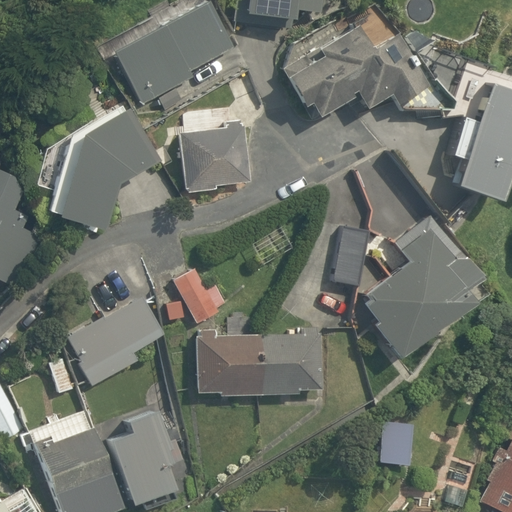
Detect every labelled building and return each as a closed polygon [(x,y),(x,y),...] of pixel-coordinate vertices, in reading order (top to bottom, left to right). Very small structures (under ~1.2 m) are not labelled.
[(301,13),(322,16),(324,0),(235,0),(233,19),(299,28),(301,13)] [(239,51),(213,4),(116,57),(142,104),(239,51)] [(308,111),(316,106),(327,121),(360,99),(372,114),(391,99),(398,108),(430,84),(397,41),(379,55),(361,31),(323,24),(292,42),(283,77),(308,111)] [(471,164),(463,188),(511,203),(511,198),(511,81),(486,73),(483,85),(494,89),(483,124),(468,119),(456,160),(471,164)] [(162,164),(127,107),(77,139),(53,214),(112,236),(123,185),(162,164)] [(183,134),(185,192),(249,189),(246,119),(219,120),(220,133),(183,134)] [(24,193),(0,182),(0,280),(17,288),(42,231),(13,219),(24,193)] [(463,257),(432,216),(395,244),(411,265),(362,302),(406,361),(481,305),(452,266),(463,257)] [(368,233),(341,228),(331,281),(358,287),(368,233)] [(200,266),(171,282),(194,324),(222,308),(200,266)] [(135,355),(166,339),(144,299),(70,338),(95,385),(138,362),(135,355)] [(323,335),(201,333),(200,395),(322,397),(323,335)] [(67,361),(50,365),(58,393),(74,389),(67,361)] [(0,437),(23,426),(0,379),(0,437)] [(125,434),(102,443),(131,511),(177,492),(167,468),(183,462),(162,411),(122,427),(125,434)] [(90,412),(27,438),(57,511),(128,511),(131,511),(102,443),(90,412)] [(417,425),(385,422),(380,464),(413,468),(417,425)] [(491,483),(482,502),(503,511),(511,511),(511,439),(501,463),(495,460),(486,480),(491,483)] [(0,511),(10,511),(4,502),(0,505),(0,511)]
